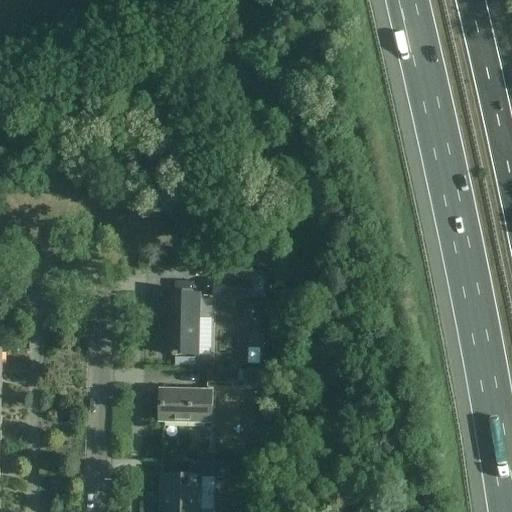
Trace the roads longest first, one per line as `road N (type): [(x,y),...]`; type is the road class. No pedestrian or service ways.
road 1 (motorway): [(407,0),(456,213),(509,511)]
road 2 (residential): [(96,511),(100,334),(87,302),(65,289),(0,287)]
road 3 (motorway): [(511,181),(468,0)]
